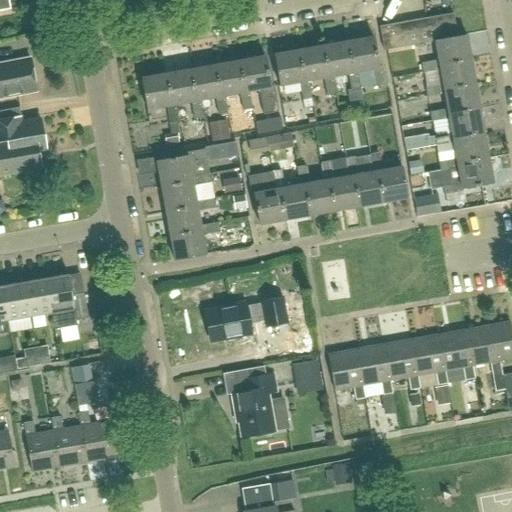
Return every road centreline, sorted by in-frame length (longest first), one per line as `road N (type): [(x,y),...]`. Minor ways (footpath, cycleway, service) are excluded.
road 1 (residential): [(130,275),(511,206)]
road 2 (residential): [(90,42),(325,0)]
road 3 (residential): [(167,505),(130,275)]
road 4 (residential): [(119,219),(90,42)]
road 5 (residential): [(119,219),(0,242)]
